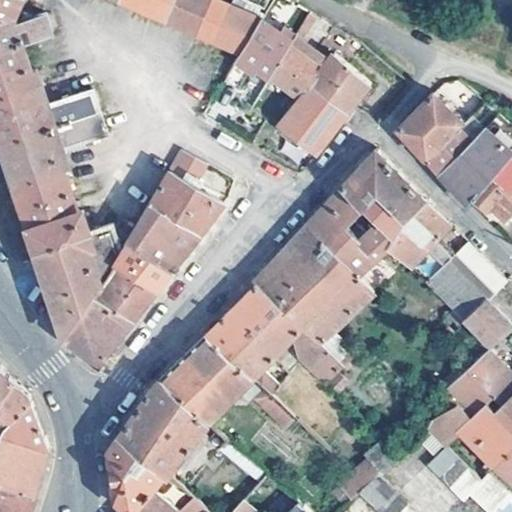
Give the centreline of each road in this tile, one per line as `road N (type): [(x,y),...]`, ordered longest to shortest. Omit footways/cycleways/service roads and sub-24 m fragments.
road 1 (residential): [(68,408),(123,379),(307,199)]
road 2 (residential): [(380,129),(511,259)]
road 3 (secondary): [(68,408),(0,307)]
